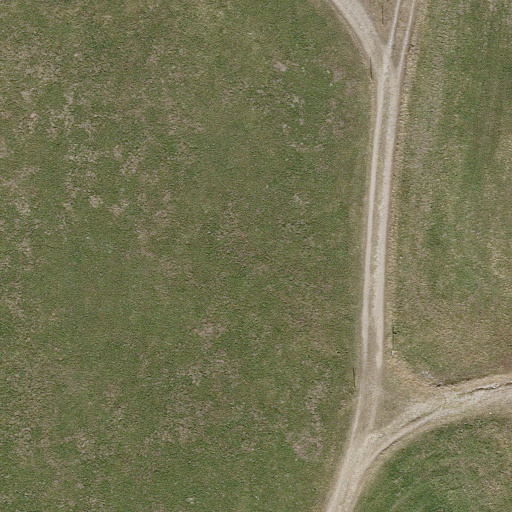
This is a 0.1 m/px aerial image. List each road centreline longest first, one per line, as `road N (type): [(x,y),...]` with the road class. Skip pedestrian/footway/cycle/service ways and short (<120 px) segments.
road 1 (track): [(343,0),(391,94),(369,422)]
road 2 (track): [(369,422),(511,391)]
